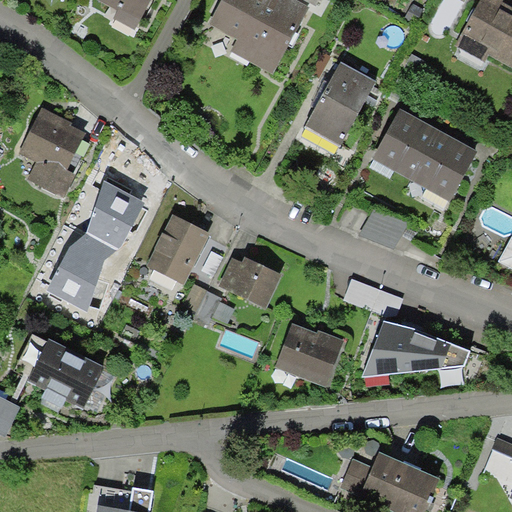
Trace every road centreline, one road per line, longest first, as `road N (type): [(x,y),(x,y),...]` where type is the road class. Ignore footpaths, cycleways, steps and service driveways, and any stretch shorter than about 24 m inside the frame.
road 1 (unclassified): [(123,111),(209,181),(305,239),(511,317)]
road 2 (residential): [(199,432),(511,399)]
road 3 (residential): [(0,453),(199,432)]
road 4 (unclassified): [(0,24),(51,49),(123,111)]
road 5 (residential): [(310,511),(229,475),(199,432)]
road 6 (unclassified): [(183,0),(123,111)]
